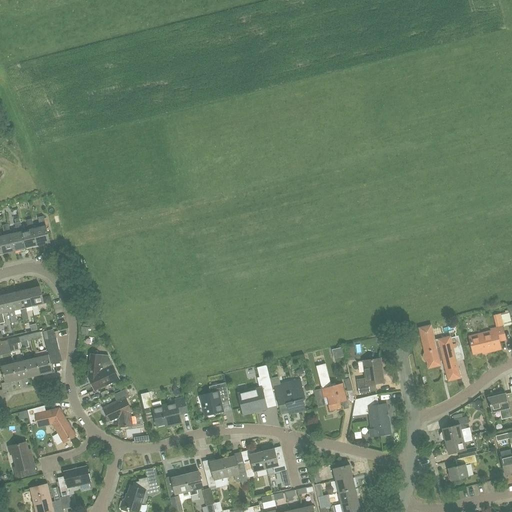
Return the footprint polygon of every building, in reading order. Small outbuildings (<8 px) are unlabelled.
[(41,227),(34,228),(38,245),(51,242),(47,225),(46,225),(44,216),(38,217),(41,227)] [(17,232),(11,234),(15,250),(27,248),(23,231),(21,221),(20,222),(19,218),(15,219),(16,223),(15,223),(17,232)] [(38,245),(34,228),(32,219),(27,220),(29,229),(23,231),(27,248),(38,245)] [(15,250),(11,234),(9,224),(3,226),(5,235),(0,236),(0,240),(3,253),(15,250)] [(28,289),(32,305),(35,315),(40,314),(38,304),(44,303),(40,286),(28,289)] [(5,294),(9,311),(12,323),(17,322),(14,310),(21,308),(17,291),(16,292),(16,290),(14,289),(10,290),(9,292),(10,293),(5,294)] [(32,305),(28,289),(17,291),(21,308),(24,320),(29,319),(26,307),(32,305)] [(0,323),(5,322),(3,313),(9,311),(5,294),(0,295),(0,323)] [(30,325),(26,326),(28,334),(38,331),(37,330),(31,331),(30,325)] [(430,325),(420,327),(426,353),(425,354),(424,354),(424,355),(424,356),(424,357),(424,358),(424,359),(425,359),(425,360),(426,360),(427,360),(428,360),(430,366),(439,364),(439,361),(444,360),(449,379),(459,377),(455,361),(464,359),(459,335),(434,341),(430,325)] [(505,339),(502,327),(490,330),(491,333),(470,338),(473,352),(487,349),(487,351),(500,348),(498,340),(505,339)] [(57,338),(56,332),(54,332),(54,330),(43,332),(45,341),(57,338)] [(59,344),(57,338),(45,341),(47,346),(59,344)] [(59,344),(47,346),(48,352),(60,349),(59,344)] [(48,352),(48,354),(49,357),(61,355),(60,349),(48,352)] [(334,357),(342,357),(341,349),(334,349),(334,357)] [(52,371),(51,364),(49,357),(48,354),(37,357),(40,374),(52,371)] [(108,356),(101,355),(91,354),(89,376),(95,390),(119,379),(113,365),(108,356)] [(63,361),(61,355),(49,357),(51,364),(63,361)] [(40,374),(37,357),(25,360),(29,377),(40,374)] [(380,358),(363,360),(367,384),(357,385),(359,393),(376,390),(375,383),(383,382),(380,358)] [(25,360),(13,363),(17,379),(29,377),(25,360)] [(17,379),(13,363),(1,366),(5,382),(17,379)] [(324,385),(324,387),(321,388),(323,397),(326,396),(330,411),(341,408),(340,401),(347,400),(343,383),(336,384),(336,382),(330,384),(327,371),(319,373),(322,386),(324,385)] [(275,396),(273,387),(270,379),(269,374),(257,377),(260,388),(239,393),(244,414),(267,408),(265,399),(275,396)] [(281,385),(274,386),(274,387),(279,405),(287,403),(289,412),(299,410),(299,412),(306,410),(303,399),(306,399),(301,378),(280,383),(281,385)] [(223,411),(221,403),(220,399),(229,397),(226,382),(209,386),(211,393),(201,395),(204,408),(205,408),(207,415),(223,411)] [(110,421),(120,417),(121,426),(132,425),(130,412),(132,411),(126,399),(130,397),(126,389),(115,395),(118,402),(104,408),(110,421)] [(488,395),(489,397),(488,397),(492,412),(500,409),(503,418),(511,415),(511,399),(507,401),(506,393),(503,394),(502,391),(488,395)] [(369,436),(379,435),(390,433),(386,404),(378,405),(377,394),(355,399),(353,409),(368,407),(372,429),(368,429),(369,436)] [(176,402),(153,408),(157,425),(172,422),(173,425),(182,423),(180,414),(188,412),(184,398),(176,400),(176,402)] [(482,402),(480,401),(479,401),(477,401),(475,401),(474,403),(473,404),(473,407),(474,408),(476,410),(477,410),(480,410),(482,408),(483,406),(483,404),(482,402)] [(36,414),(35,408),(28,410),(31,424),(38,422),(39,427),(53,423),(64,442),(75,435),(60,408),(36,414)] [(19,412),(21,419),(24,419),(29,418),(27,410),(19,412)] [(442,429),(443,432),(442,433),(441,434),(442,439),(443,440),(445,440),(445,441),(471,435),(470,428),(467,429),(466,424),(469,423),(467,416),(459,418),(447,421),(449,427),(442,429)] [(471,435),(445,441),(449,454),(459,452),(460,458),(475,455),(477,454),(475,447),(466,449),(464,442),(473,441),(471,435)] [(26,442),(12,445),(17,466),(15,467),(17,478),(28,475),(26,469),(35,467),(32,454),(29,455),(26,442)] [(266,469),(273,467),(274,473),(280,472),(284,470),(287,470),(283,455),(277,457),(275,448),(262,451),(266,469)] [(244,463),(248,477),(255,476),(254,472),(266,469),(262,451),(249,454),(251,461),(244,463)] [(511,453),(500,456),(505,474),(511,472),(511,453)] [(229,457),(223,458),(227,477),(228,482),(227,477),(234,475),(235,481),(237,482),(241,481),(242,485),(249,483),(248,477),(244,463),(237,465),(235,455),(229,457)] [(475,455),(460,458),(455,460),(457,466),(448,468),(451,481),(469,476),(466,464),(476,461),(475,455)] [(228,482),(227,477),(223,458),(210,461),(212,467),(204,468),(209,487),(215,485),(216,488),(229,485),(228,482)] [(336,480),(352,476),(350,464),(333,468),(336,480)] [(64,471),(65,475),(58,477),(62,496),(70,495),(68,488),(91,482),(89,473),(87,466),(64,471)] [(199,471),(185,474),(190,495),(198,494),(197,489),(203,488),(199,471)] [(189,492),(190,496),(190,495),(189,491),(185,474),(183,475),(183,473),(181,472),(178,473),(177,475),(177,476),(171,478),(176,497),(171,498),(174,511),(180,511),(184,511),(181,502),(184,498),(183,494),(189,492)] [(352,476),(336,480),(338,492),(355,488),(352,476)] [(134,482),(133,486),(131,485),(126,500),(125,499),(122,501),(120,507),(122,509),(128,511),(128,508),(139,511),(142,503),(145,504),(148,494),(152,495),(159,492),(156,477),(155,478),(155,480),(149,481),(148,479),(148,477),(139,479),(140,481),(134,482)] [(64,511),(61,499),(60,500),(51,502),(47,484),(31,488),(36,511),(64,511)] [(206,505),(213,504),(209,488),(203,490),(206,505)] [(355,488),(338,492),(341,503),(358,499),(355,488)] [(296,495),(294,490),(285,492),(286,497),(287,497),(288,501),(294,500),(293,496),(296,495)] [(357,511),(361,511),(358,499),(341,503),(343,511),(357,511)]
